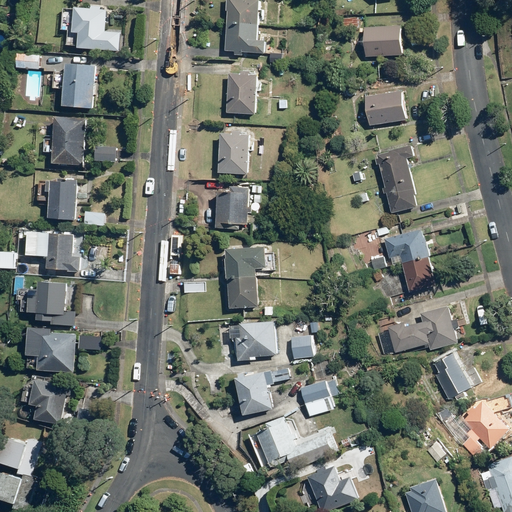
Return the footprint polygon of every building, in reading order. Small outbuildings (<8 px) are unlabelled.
[(230,0),(229,12),(231,12),(228,51),(267,54),(268,41),(261,41),(263,0),(260,0),(230,0)] [(84,46),(123,50),(125,30),(109,28),(111,8),(80,5),(78,30),(86,31),(84,46)] [(360,17),(343,18),(344,28),(361,27),(360,17)] [(403,25),(366,27),(367,56),(405,55),(403,25)] [(22,67),(43,69),(44,54),(23,52),(22,67)] [(285,54),(272,54),(272,62),(285,63),(285,54)] [(67,105),(98,108),(102,65),(71,62),(67,105)] [(261,75),(232,74),(229,113),(259,115),(261,75)] [(404,90),(367,96),(371,125),(408,120),(404,90)] [(87,165),(91,117),(61,114),(56,162),(87,165)] [(235,134),(223,134),(222,173),(251,174),(253,135),(245,135),(245,131),(235,131),(235,134)] [(100,159),(120,161),(121,145),(102,144),(100,159)] [(391,152),(379,155),(392,212),(420,205),(408,157),(416,156),(413,144),(390,149),(391,152)] [(82,181),(57,178),(54,217),(78,219),(82,181)] [(234,192),(222,192),(220,228),(242,230),(242,225),(251,225),(253,188),(234,187),(234,192)] [(108,213),(89,211),(88,224),(107,226),(108,213)] [(391,257),(402,254),(411,291),(438,284),(423,228),(386,237),(391,257)] [(52,268),(83,270),(86,235),(86,234),(35,229),(32,254),(53,256),(52,268)] [(269,247),(229,249),(233,308),(261,307),(259,269),(270,268),(269,247)] [(21,252),(0,249),(0,265),(19,268),(21,252)] [(389,266),(387,254),(373,257),(376,269),(389,266)] [(33,311),(42,311),(41,318),(55,320),(55,321),(79,324),(80,311),(69,310),(72,282),(45,280),(44,287),(35,287),(33,311)] [(408,321),(390,326),(397,352),(430,343),(431,348),(459,341),(450,304),(423,311),(425,320),(408,325),(408,321)] [(244,336),(239,337),(241,360),(259,358),(259,355),(279,354),(277,321),(243,324),(244,336)] [(320,322),(313,322),(313,332),(321,332),(320,322)] [(43,369),(78,371),(81,333),(57,332),(58,327),(36,325),(33,353),(44,355),(43,369)] [(106,336),(85,334),(84,347),(105,349),(106,336)] [(315,335),(294,337),(296,358),(317,355),(315,335)] [(442,372),(438,375),(450,400),(483,383),(475,368),(466,372),(456,351),(437,361),(442,372)] [(291,366),(239,378),(247,414),(276,407),(270,384),(278,383),(277,381),(293,378),(291,366)] [(37,401),(44,403),(40,418),(68,424),(72,409),(75,409),(80,386),(42,378),(37,401)] [(329,380),(304,387),(308,402),(341,393),(337,380),(330,382),(329,380)] [(334,396),(309,402),(312,415),(337,408),(334,396)] [(511,427),(485,401),(465,421),(492,449),(511,429),(511,427)] [(105,413),(84,407),(79,425),(100,431),(105,413)] [(271,427),(261,431),(274,466),(287,461),(291,470),(342,451),(334,430),(299,443),(288,415),(269,422),(271,427)] [(3,461),(24,468),(23,473),(28,474),(27,477),(5,471),(0,485),(0,496),(20,503),(18,509),(26,511),(29,511),(41,476),(35,475),(45,441),(34,438),(32,443),(10,436),(3,461)] [(451,452),(440,440),(429,449),(440,461),(451,452)] [(366,443),(359,446),(365,460),(373,456),(366,443)] [(497,488),(489,490),(496,510),(503,507),(505,511),(511,511),(511,456),(489,464),(497,488)] [(338,464),(311,475),(324,511),(325,511),(353,502),(338,464)] [(414,489),(409,491),(415,511),(451,511),(441,477),(413,486),(414,489)]
